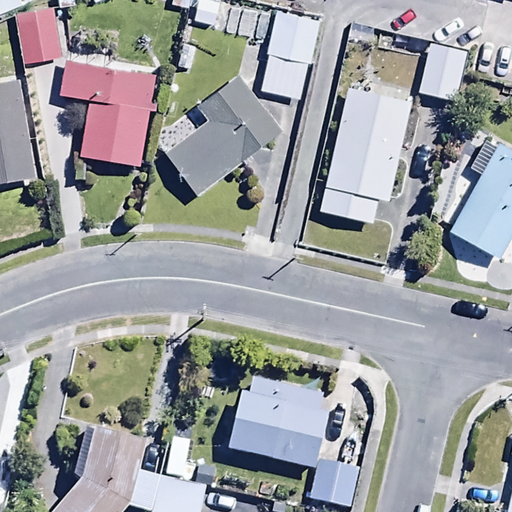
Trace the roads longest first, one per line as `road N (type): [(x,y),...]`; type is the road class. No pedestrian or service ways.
road 1 (residential): [(0,311),(117,273),(185,273),(447,329)]
road 2 (residential): [(403,511),(447,329)]
